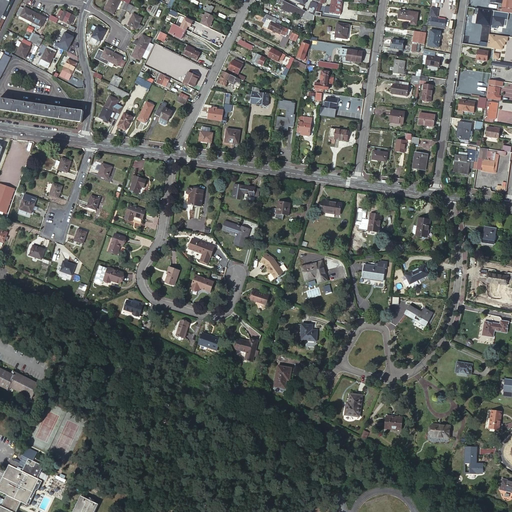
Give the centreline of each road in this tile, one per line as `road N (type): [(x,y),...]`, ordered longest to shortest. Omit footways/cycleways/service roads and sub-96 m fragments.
road 1 (residential): [(235,268),(230,304),(218,314),(150,298),(142,284),(141,268),(160,238),(175,154)]
road 2 (residential): [(447,195),(458,277),(451,312),(441,341),(398,378)]
road 3 (residential): [(463,0),(434,193)]
road 4 (residential): [(356,182),(382,0)]
road 5 (residential): [(175,154),(356,182)]
road 6 (residential): [(175,154),(249,0)]
road 7 (residential): [(83,142),(85,5)]
road 8 (residential): [(398,378),(386,327),(361,324),(337,368)]
